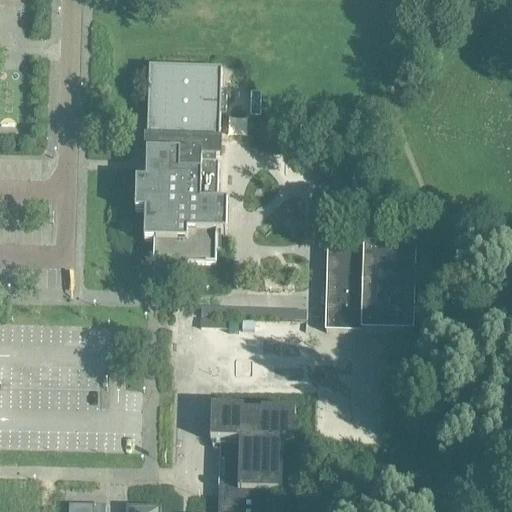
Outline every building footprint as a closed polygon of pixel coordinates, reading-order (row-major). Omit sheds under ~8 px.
[(146,183),(136,183),(135,214),(145,214),(144,243),(152,243),(154,243),(153,273),(164,273),(171,273),(186,274),(187,274),(187,267),(216,267),(217,253),(217,235),(227,236),(228,205),(218,205),(219,166),(216,166),(216,157),(219,157),(219,143),(222,143),(222,141),(220,141),(220,117),(226,117),(227,94),(221,94),(221,71),(210,71),(149,69),(147,139),(145,139),(145,141),(147,141),(147,154),(146,183)] [(251,94),(250,119),(260,119),(261,95),(251,94)] [(315,213),(315,237),(325,237),(326,213),(315,213)] [(325,334),(409,336),(414,336),(414,335),(412,335),(415,250),(416,250),(416,249),(328,247),(328,248),(327,305),(326,333),(325,333),(325,334)] [(228,318),(228,311),(202,310),(202,309),(201,319),(228,320),(228,318)] [(227,331),(228,323),(228,322),(201,321),(201,331),(202,331),(202,330),(227,331)] [(160,511),(161,510),(127,509),(127,510),(128,510),(127,511),(270,511),(271,494),(282,495),(282,493),(281,493),(282,445),(294,445),(294,444),(293,444),(294,415),(295,415),(295,413),(261,412),(261,415),(244,414),(244,410),(242,410),(242,411),(213,410),(213,409),(212,409),(211,443),(221,443),(220,463),(219,491),(218,511),(160,511)]
